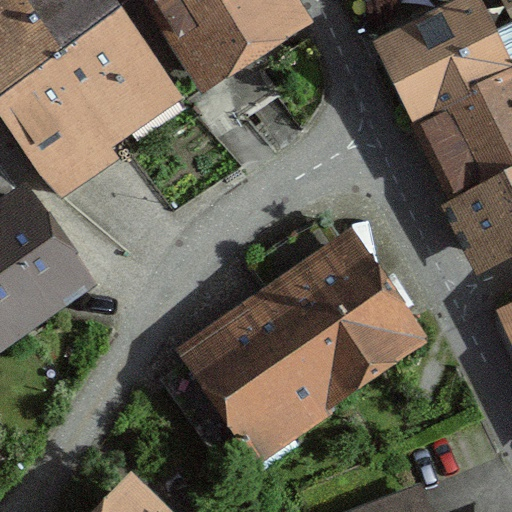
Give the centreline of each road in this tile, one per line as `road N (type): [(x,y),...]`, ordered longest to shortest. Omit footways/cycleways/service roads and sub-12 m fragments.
road 1 (residential): [(377,131),(229,221),(146,301),(8,511)]
road 2 (residential): [(377,131),(462,305)]
road 3 (residential): [(334,0),(377,131)]
road 4 (residential): [(511,415),(462,305)]
